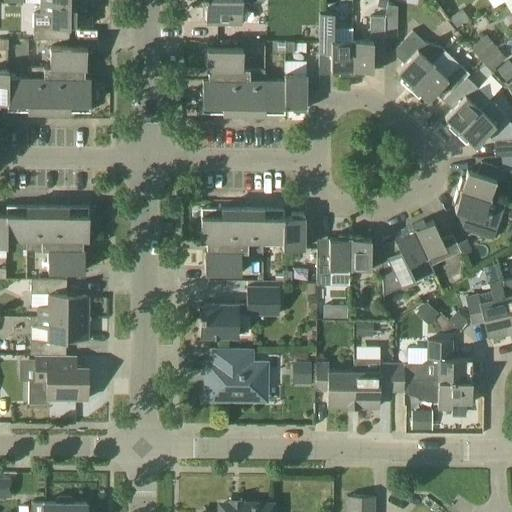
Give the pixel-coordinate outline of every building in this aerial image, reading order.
[(205,23),(225,23),(242,24),(242,0),(263,1),(263,0),(202,0),(205,0),(205,23)] [(387,0),(377,0),(376,6),(385,8),(387,0)] [(90,25),(91,3),(40,3),(40,13),(33,13),(33,39),(68,39),(68,27),(77,27),(77,25),(90,25)] [(384,36),(396,36),(397,6),(387,4),(384,16),(384,21),(384,32),(384,36)] [(456,27),(469,19),(462,9),(449,17),(456,27)] [(352,74),(352,39),(352,29),(333,29),(333,13),(319,13),(318,52),(330,52),(330,69),(338,69),(338,73),(352,74)] [(384,21),(384,16),(370,16),(370,40),(352,39),(352,74),(363,74),(363,70),(372,70),(372,36),(384,36),(384,32),(384,21)] [(399,79),(408,88),(444,50),(441,47),(425,43),(412,30),(392,51),(403,62),(396,70),(402,76),(399,79)] [(481,59),(493,49),(483,37),(471,47),(481,59)] [(299,52),(300,46),(300,41),(285,41),(285,51),(299,52)] [(285,46),(285,42),(277,42),(277,50),(285,50),(285,46)] [(86,47),(66,47),(50,46),(50,67),(84,68),(86,68),(86,47)] [(497,46),(481,59),(490,70),(506,57),(497,46)] [(243,48),(226,48),(206,48),(206,70),(208,70),(243,69),(243,48)] [(468,72),(447,53),(441,58),(411,90),(417,96),(420,93),(426,99),(434,91),(445,102),(466,80),(463,78),(468,72)] [(506,80),(511,75),(511,64),(507,59),(496,69),(506,80)] [(50,67),(43,67),(28,67),(28,77),(8,76),(8,99),(7,99),(7,103),(7,111),(89,111),(90,78),(84,78),(84,68),(50,67)] [(264,113),(264,79),(264,69),(243,69),(208,70),(208,79),(202,79),(201,113),(264,113)] [(8,76),(8,71),(0,70),(0,102),(7,103),(7,99),(8,99),(8,76)] [(305,73),(297,73),(284,73),(284,79),(264,79),(264,113),(284,114),(284,106),(292,106),(291,110),(305,110),(305,73)] [(490,76),(481,89),(491,96),(500,83),(490,76)] [(459,136),(482,111),(465,94),(472,87),(466,80),(445,102),(451,108),(443,116),(450,122),(447,124),(459,136)] [(474,145),(488,130),(494,123),(482,111),(459,136),(465,142),(468,139),(474,145)] [(494,156),(511,154),(511,137),(493,139),(494,156)] [(456,188),(489,199),(495,179),(502,174),(499,169),(481,161),(476,172),(467,169),(464,177),(460,176),(456,188)] [(504,203),(489,199),(456,188),(453,200),(456,201),(454,209),(464,213),(459,228),(493,239),(504,203)] [(88,206),(27,205),(6,205),(5,213),(5,220),(7,220),(6,240),(27,240),(27,249),(48,249),(82,249),(82,239),(88,239),(88,206)] [(283,208),(262,208),(200,207),(200,241),(206,241),(206,250),(240,252),(262,252),(262,242),(283,243),(283,216),(283,208)] [(303,249),(304,212),(290,212),(290,216),(283,216),(283,243),(283,248),(303,249)] [(432,220),(424,223),(423,220),(410,226),(432,272),(434,272),(430,264),(459,251),(451,234),(441,239),(432,220)] [(383,295),(402,286),(432,272),(410,226),(400,230),(402,234),(394,237),(399,249),(382,257),(382,272),(383,295)] [(349,267),(349,234),(337,233),(336,237),(328,237),(328,248),(316,248),(316,284),(349,284),(349,267)] [(362,238),(362,234),(349,234),(349,267),(370,268),(376,273),(380,269),(382,272),(382,257),(382,249),(370,249),(370,238),(362,238)] [(456,243),(460,251),(462,254),(471,250),(466,239),(456,243)] [(84,271),(84,249),(82,249),(48,249),(47,270),(84,271)] [(240,272),(240,252),(206,250),(204,250),(204,272),(240,272)] [(282,270),(282,281),(291,281),(291,271),(282,270)] [(511,277),(499,280),(511,332),(511,331),(511,277)] [(66,279),(46,278),(31,278),(31,305),(36,305),(36,316),(88,317),(88,295),(74,295),(74,293),(66,293),(66,279)] [(506,333),(511,332),(499,280),(489,283),(492,298),(480,301),(478,293),(465,296),(471,324),(483,321),(487,336),(506,332),(506,333)] [(306,284),(306,295),(314,295),(315,284),(306,284)] [(199,336),(238,336),(238,312),(247,312),(247,315),(278,315),(279,286),(247,286),(246,303),(223,303),(203,303),(203,314),(199,314),(199,336)] [(427,325),(438,313),(425,301),(415,313),(427,325)] [(331,317),(332,304),(323,304),(323,317),(331,317)] [(449,319),(459,327),(466,320),(457,311),(449,319)] [(87,338),(88,317),(36,316),(36,328),(32,328),(31,340),(30,340),(30,354),(34,354),(34,355),(75,355),(65,355),(65,340),(74,341),(74,338),(87,338)] [(372,335),(373,322),(356,322),(356,335),(372,335)] [(452,339),(432,339),(427,339),(427,359),(420,363),(404,363),(403,380),(471,381),(471,357),(452,357),(452,339)] [(376,356),(378,347),(359,343),(357,352),(376,356)] [(253,349),(230,348),(210,348),(210,361),(205,361),(205,400),(227,400),(227,395),(258,395),(258,360),(253,360),(253,349)] [(75,366),(75,355),(34,355),(34,359),(19,359),(19,380),(28,380),(28,403),(47,403),(47,398),(87,399),(87,366),(75,366)] [(391,391),(391,363),(379,363),(379,359),(353,359),(353,370),(353,407),(359,408),(359,406),(378,406),(379,390),(391,391)] [(292,383),(310,383),(310,361),(292,361),(292,383)] [(353,407),(353,370),(329,370),(329,362),(315,362),(315,390),(327,390),(327,406),(346,406),(346,407),(353,407)] [(427,401),(437,401),(437,408),(451,408),(452,402),(471,403),(471,381),(403,380),(404,363),(391,363),(391,391),(403,391),(427,401)] [(411,429),(431,429),(431,411),(411,410),(411,429)] [(345,511),(373,511),(374,496),(346,495),(345,511)] [(30,511),(85,511),(86,502),(73,502),(73,498),(71,496),(59,496),(56,498),(56,502),(46,501),(31,501),(30,511)]
